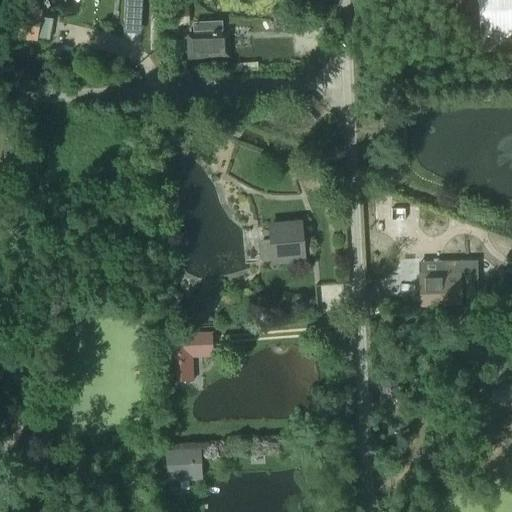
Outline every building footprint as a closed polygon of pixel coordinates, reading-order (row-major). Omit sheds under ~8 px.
[(123,0),(122,37),(140,38),(141,0),(123,0)] [(511,0),(476,0),(480,51),(511,49),(511,0)] [(33,38),(49,41),(52,20),(40,18),(41,10),(22,8),(17,37),(33,40),(33,38)] [(172,10),(173,27),(189,26),(188,9),(172,10)] [(185,34),(185,60),(227,59),(227,33),(221,33),(221,22),(192,22),(192,34),(185,34)] [(0,79),(11,79),(11,55),(0,53),(0,79)] [(273,113),(273,129),(302,129),(302,113),(273,113)] [(154,136),(164,139),(167,132),(162,130),(164,124),(155,121),(151,131),(155,132),(154,136)] [(5,167),(22,167),(21,144),(4,145),(5,167)] [(23,210),(35,209),(34,175),(11,176),(12,203),(23,202),(23,210)] [(456,222),(456,219),(378,191),(372,208),(409,221),(410,219),(452,234),(453,231),(464,235),(467,226),(456,222)] [(271,266),(305,263),(304,256),(313,255),(311,240),(303,241),(300,221),(267,224),(268,240),(261,241),(258,245),(259,260),(263,263),(270,262),(271,266)] [(412,308),(461,308),(460,272),(443,272),(443,278),(419,279),(419,298),(412,298),(412,308)] [(223,303),(238,309),(243,297),(228,291),(223,303)] [(162,312),(179,313),(180,293),(162,293),(162,312)] [(166,334),(167,383),(193,382),(192,358),(213,358),(212,332),(166,334)] [(490,376),(511,374),(511,341),(487,343),(487,349),(488,376),(490,376)] [(511,389),(511,374),(490,376),(491,391),(511,389)] [(471,434),(489,432),(487,411),(469,412),(471,434)] [(186,481),(202,480),(200,448),(164,450),(166,482),(177,481),(178,489),(187,488),(186,481)]
